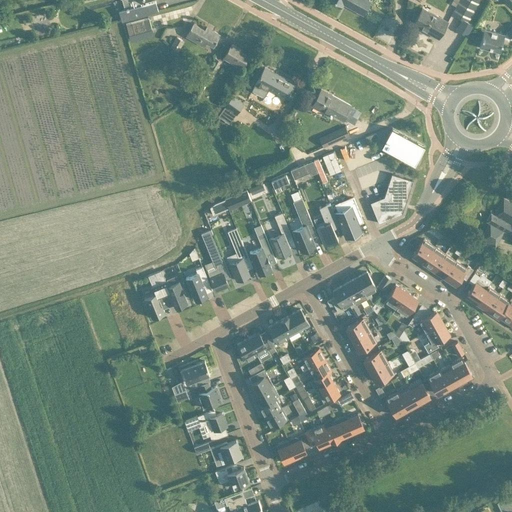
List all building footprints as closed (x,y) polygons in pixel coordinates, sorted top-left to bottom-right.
[(126,9),(119,11),(121,21),(158,11),(155,1),(142,4),(141,1),(141,0),(129,0),(131,1),(132,7),(128,8),(128,7),(126,8),(126,9)] [(329,0),(342,7),(343,4),(363,15),(371,1),(369,0),(329,0)] [(479,0),(452,0),(451,3),(455,5),(451,13),(462,18),(456,29),(466,34),(472,24),(468,21),(479,0)] [(413,24),(438,38),(447,22),(422,8),(413,24)] [(152,29),(149,18),(126,24),(129,35),(152,29)] [(193,23),(188,32),(186,36),(204,46),(206,42),(213,46),(220,34),(213,30),(211,33),(193,23)] [(504,33),(484,28),(479,47),(500,52),(503,38),(509,39),(511,37),(511,38),(511,27),(506,33),(505,34),(504,33)] [(170,47),(178,51),(184,41),(176,37),(170,47)] [(231,44),(226,52),(224,57),(241,67),(248,56),(238,50),(239,48),(231,44)] [(215,57),(208,68),(215,72),(222,61),(215,57)] [(264,67),(252,90),(264,97),(267,90),(275,94),(276,90),(287,96),(294,83),(264,67)] [(321,89),(316,98),(312,105),(332,116),(333,114),(343,119),(351,105),(321,89)] [(225,106),(218,115),(228,123),(235,114),(236,114),(243,103),(232,95),(224,105),(225,106)] [(345,127),(320,138),(323,146),(349,135),(345,127)] [(387,135),(382,145),(414,163),(424,145),(391,127),(389,131),(387,135)] [(334,152),(323,156),(330,174),(341,170),(334,152)] [(305,163),(290,169),(294,178),(309,172),(305,163)] [(384,196),(370,202),(379,222),(399,214),(403,203),(405,204),(413,180),(391,173),(384,196)] [(286,174),(271,180),(274,187),(289,181),(286,174)] [(247,189),(225,199),(228,208),(229,209),(251,200),(247,189)] [(291,193),(294,200),(295,200),(302,197),(299,189),(291,193)] [(342,210),(336,212),(346,236),(361,230),(356,218),(361,216),(350,189),(349,189),(353,197),(339,203),(342,210)] [(303,225),(292,230),(301,251),(315,246),(311,237),(310,232),(315,230),(302,197),(295,200),(294,200),(293,201),(303,225)] [(495,248),(504,230),(509,233),(507,236),(511,238),(511,202),(503,197),(499,206),(494,215),(491,213),(485,224),(488,226),(481,240),(495,248)] [(215,203),(210,207),(213,214),(228,208),(225,199),(215,203)] [(325,222),(317,226),(324,245),(338,239),(333,228),(339,225),(329,202),(319,206),(322,214),(325,222)] [(282,233),(270,238),(277,257),(291,251),(289,248),(286,239),(292,236),(282,212),(274,215),(282,233)] [(236,227),(227,231),(236,252),(239,259),(229,263),(236,280),(238,279),(237,278),(241,277),(241,278),(249,275),(247,269),(253,267),(236,227)] [(211,229),(201,233),(212,260),(215,268),(207,271),(215,290),(228,284),(225,279),(231,277),(211,229)] [(261,246),(249,251),(258,273),(260,272),(260,274),(267,271),(266,270),(271,268),(270,264),(269,262),(266,255),(265,253),(272,250),(264,232),(257,235),(261,246)] [(423,238),(412,254),(418,258),(423,261),(423,262),(434,246),(423,238)] [(445,253),(434,246),(423,262),(423,261),(429,266),(430,266),(432,267),(434,269),(445,253)] [(455,260),(445,253),(434,269),(436,270),(439,272),(438,272),(445,276),(455,260)] [(466,267),(455,260),(445,276),(450,280),(455,283),(460,276),(466,279),(473,269),(467,265),(466,267)] [(197,272),(186,277),(195,299),(207,294),(207,292),(202,282),(208,280),(202,266),(195,269),(197,272)] [(161,270),(155,272),(160,284),(165,296),(170,294),(174,304),(175,307),(177,306),(178,308),(182,306),(182,305),(187,302),(184,294),(185,294),(182,287),(181,287),(179,281),(171,284),(167,281),(165,282),(161,270)] [(355,277),(363,291),(362,291),(367,298),(372,295),(369,292),(376,288),(367,271),(361,274),(356,277),(355,277)] [(144,300),(142,301),(145,308),(147,307),(152,317),(153,316),(154,318),(159,316),(158,314),(165,312),(163,308),(159,299),(165,297),(165,296),(160,284),(155,272),(149,275),(154,286),(150,288),(153,293),(143,298),(144,300)] [(391,278),(385,274),(378,285),(383,289),(391,278)] [(350,280),(344,284),(351,297),(352,297),(362,291),(363,291),(355,277),(356,277),(355,277),(353,278),(353,279),(351,280),(350,280)] [(477,278),(466,294),(472,298),(477,302),(488,286),(477,278)] [(352,297),(351,297),(344,284),(338,287),(333,290),(336,296),(330,299),(334,305),(337,310),(349,303),(351,307),(356,315),(361,313),(352,297)] [(375,301),(375,302),(381,306),(385,300),(395,307),(406,291),(401,287),(395,284),(387,296),(381,293),(375,301)] [(499,293),(488,286),(477,302),(483,306),(486,307),(486,308),(488,309),(499,293)] [(395,307),(392,312),(396,315),(400,310),(406,315),(417,298),(412,295),(406,291),(395,307)] [(509,300),(499,293),(488,309),(490,310),(492,312),(499,316),(500,315),(499,315),(509,300)] [(509,300),(499,315),(500,315),(505,319),(506,318),(508,320),(510,322),(511,318),(511,299),(510,298),(509,300)] [(372,307),(370,304),(363,308),(367,313),(373,310),(372,307)] [(299,331),(309,325),(300,308),(289,314),(299,331)] [(412,326),(420,321),(425,331),(442,322),(439,316),(436,310),(430,314),(425,310),(425,309),(420,316),(415,313),(416,312),(415,312),(408,323),(412,326)] [(288,337),(299,331),(289,314),(279,320),(288,337)] [(363,318),(346,327),(349,333),(352,339),(369,329),(363,318)] [(277,343),(288,337),(279,320),(268,326),(277,343)] [(442,322),(425,331),(429,338),(426,339),(428,342),(423,344),(428,352),(438,346),(435,341),(449,333),(446,327),(445,328),(442,322)] [(359,350),(379,338),(377,333),(373,335),(369,329),(352,339),(356,344),(355,344),(359,350)] [(258,332),(248,338),(257,354),(261,361),(271,355),(270,353),(275,349),(267,334),(261,337),(259,333),(258,332)] [(318,333),(310,337),(313,343),(321,338),(318,333)] [(248,338),(237,344),(246,360),(257,354),(248,338)] [(464,352),(457,341),(452,344),(458,355),(464,352)] [(299,345),(294,348),(298,355),(303,352),(299,345)] [(308,368),(325,358),(319,347),(302,357),(305,362),(300,365),(303,371),(308,368)] [(381,349),(363,359),(367,365),(367,364),(370,370),(387,361),(381,349)] [(415,361),(408,349),(402,352),(409,365),(415,362),(415,361)] [(440,354),(437,349),(430,353),(433,358),(440,354)] [(290,359),(287,353),(279,357),(283,363),(290,359)] [(424,356),(417,360),(421,365),(427,362),(424,356)] [(471,374),(462,357),(450,363),(460,380),(465,377),(466,377),(471,374)] [(331,369),(325,358),(308,368),(314,378),(328,371),(331,369)] [(179,365),(184,380),(177,384),(180,392),(186,390),(201,384),(199,377),(209,373),(204,359),(196,362),(195,359),(179,365)] [(387,361),(370,370),(373,376),(376,382),(393,372),(387,361)] [(409,365),(408,366),(411,372),(418,368),(418,367),(415,362),(409,365)] [(450,363),(439,370),(448,387),(455,383),(457,381),(458,382),(460,380),(450,363)] [(297,374),(292,367),(287,370),(291,377),(297,374)] [(273,384),(265,371),(266,370),(264,368),(257,372),(259,377),(250,383),(256,394),(273,384)] [(439,370),(428,376),(437,393),(443,390),(448,387),(439,370)] [(333,381),(328,371),(314,378),(320,388),(333,381)] [(410,389),(418,402),(424,399),(429,395),(420,378),(408,385),(410,389)] [(382,392),(394,385),(391,379),(378,386),(382,392)] [(203,407),(222,401),(216,386),(210,388),(208,381),(201,384),(186,390),(189,399),(199,395),(203,407)] [(339,392),(333,381),(320,388),(317,390),(323,401),(339,392)] [(262,404),(278,394),(273,384),(256,394),(262,404)] [(400,395),(399,395),(407,408),(406,408),(414,404),(416,403),(418,402),(410,389),(400,395)] [(397,391),(386,398),(395,415),(401,411),(406,408),(407,408),(399,395),(400,395),(397,391)] [(281,407),(275,397),(278,395),(278,394),(262,404),(258,406),(264,416),(281,407)] [(308,394),(302,396),(309,410),(314,408),(308,394)] [(271,427),(287,418),(281,407),(264,416),(271,427)] [(214,409),(184,420),(188,430),(205,424),(211,440),(228,434),(225,426),(226,425),(222,412),(216,414),(214,409)] [(357,413),(346,418),(352,432),(363,427),(357,413)] [(345,414),(333,419),(335,423),(341,437),(352,432),(346,418),(345,414)] [(335,423),(324,427),(330,441),(340,437),(341,437),(335,423)] [(311,429),(305,432),(310,443),(316,441),(319,446),(330,441),(324,427),(323,424),(311,429)] [(305,432),(288,439),(289,443),(295,456),(306,452),(304,446),(310,443),(305,432)] [(219,451),(224,463),(235,459),(234,456),(241,454),(236,439),(227,443),(226,441),(214,446),(216,452),(219,451)] [(288,439),(276,444),(276,445),(279,452),(284,461),(295,456),(289,443),(288,439)] [(196,453),(210,448),(208,441),(194,446),(196,453)] [(236,463),(215,470),(216,475),(217,477),(223,475),(225,480),(229,479),(232,487),(239,485),(239,486),(242,485),(242,484),(249,481),(246,473),(244,466),(238,468),(236,463)] [(261,511),(262,511),(258,500),(247,504),(242,490),(223,497),(226,505),(228,504),(231,511),(234,510),(234,511),(261,511)]
